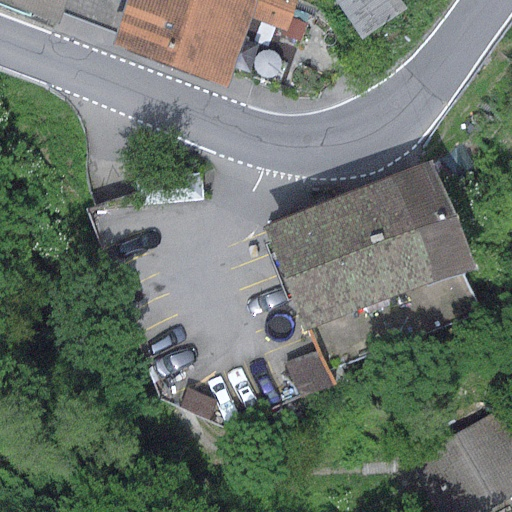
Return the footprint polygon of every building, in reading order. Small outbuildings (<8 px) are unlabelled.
[(63,0),(0,0),(0,4),(54,25),(63,0)] [(251,0),(124,0),(107,45),(218,87),(251,0)] [(399,0),(333,0),(360,39),(405,9),(399,0)] [(464,266),(423,161),(258,225),(299,330),(464,266)] [(200,173),(134,179),(137,207),(202,201),(200,173)] [(511,437),(497,410),(454,434),(493,506),(511,495),(511,437)] [(454,434),(410,457),(439,511),(481,511),(493,506),(454,434)]
